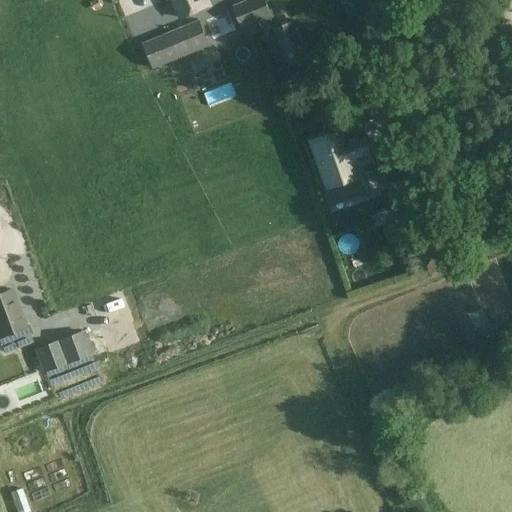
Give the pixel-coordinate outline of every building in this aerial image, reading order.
[(242,31),(272,18),(264,0),(249,0),(232,7),(242,31)] [(153,70),(210,47),(200,21),(142,44),(153,70)] [(272,31),(287,69),(307,61),(292,23),(272,31)] [(382,97),(373,69),(348,77),(357,105),(382,97)] [(373,163),(365,139),(350,144),(346,133),(315,144),(331,190),(362,180),(358,168),(373,163)] [(0,294),(0,337),(25,328),(11,291),(0,294)] [(42,374),(92,355),(84,332),(33,350),(42,374)]
